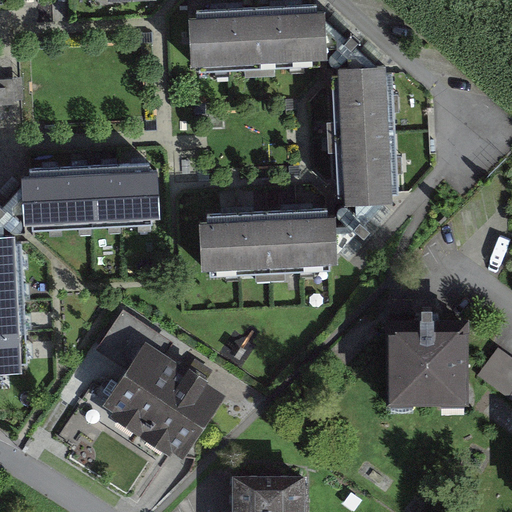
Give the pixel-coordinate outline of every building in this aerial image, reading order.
[(210,9),(186,10),(188,60),(323,55),(322,31),(321,5),(288,6),(262,7),(239,8),(210,9)] [(364,65),(337,67),(344,193),(370,191),(398,190),(391,64),(364,65)] [(88,166),(25,169),(26,197),(27,220),(161,215),(159,164),(129,165),(88,166)] [(222,211),(201,212),(203,264),(337,258),(336,234),(335,207),(302,208),(276,209),(248,210),(222,211)] [(0,236),(0,363),(28,362),(28,350),(25,296),(22,236),(0,236)] [(127,368),(105,400),(180,452),(218,397),(161,357),(172,341),(124,307),(96,346),(127,368)] [(393,313),(393,404),(475,404),(475,313),(393,313)] [(235,511),(311,511),(311,472),(234,475),(235,511)]
